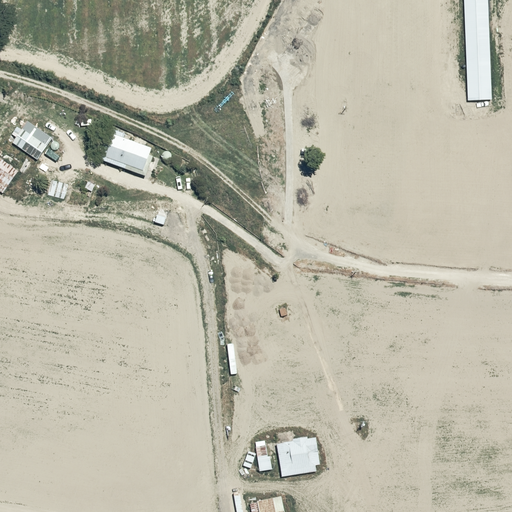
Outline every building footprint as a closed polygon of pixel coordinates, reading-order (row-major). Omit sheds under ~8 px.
[(492,100),(488,0),(464,0),(469,101),(492,100)] [(360,48),(326,22),(297,60),(311,72),(315,66),(334,81),(360,48)] [(60,156),(48,148),(54,138),(23,118),(9,140),(40,160),(44,154),(56,162),(60,156)] [(151,156),(154,150),(129,141),(131,136),(113,129),(112,134),(108,144),(102,161),(147,177),(154,157),(151,156)] [(20,172),(1,158),(0,159),(0,191),(4,194),(20,172)] [(242,418),(241,404),(232,404),(232,419),(242,418)] [(317,436),(292,439),(290,429),(279,431),(281,443),(278,444),(282,476),(317,472),(316,466),(320,465),(317,436)] [(267,440),(256,442),(259,464),(248,466),(249,473),(271,470),(267,440)] [(285,511),(282,496),(250,502),(252,511),(285,511)]
